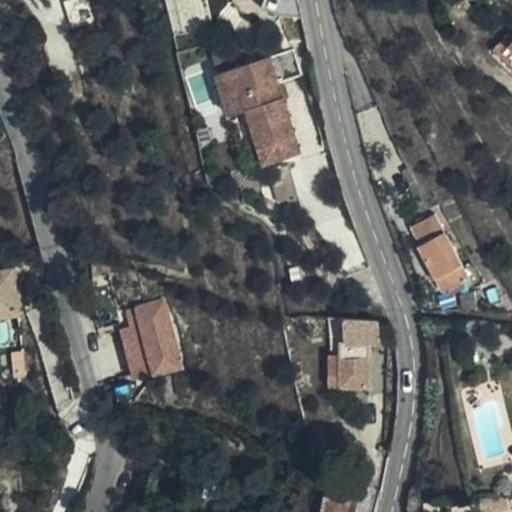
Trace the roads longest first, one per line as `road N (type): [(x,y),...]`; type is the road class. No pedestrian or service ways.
road 1 (tertiary): [(392,511),(414,408),(415,350),(359,185),(316,0)]
road 2 (tertiary): [(99,511),(109,486),(100,417),(0,73)]
